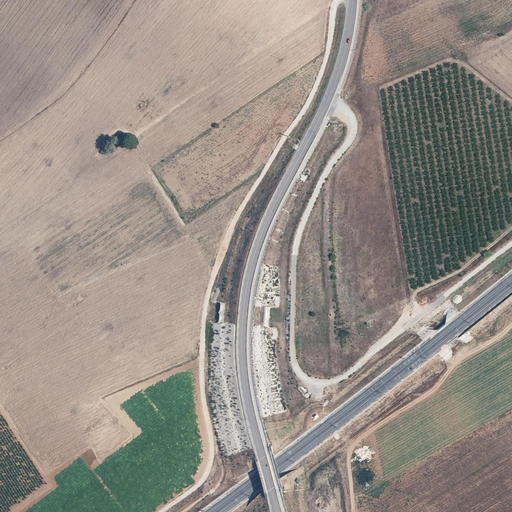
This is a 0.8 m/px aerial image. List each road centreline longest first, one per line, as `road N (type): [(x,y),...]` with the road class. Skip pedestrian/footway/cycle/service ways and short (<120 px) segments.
road 1 (track): [(334,0),(315,77),(237,204),(200,308),(203,473),(153,511)]
road 2 (tertiary): [(277,511),(243,374),(247,283),(265,223),(325,104),(352,0)]
road 3 (track): [(325,104),(347,114),(351,130),(297,237),(296,370),(314,382),(340,379),(408,317)]
